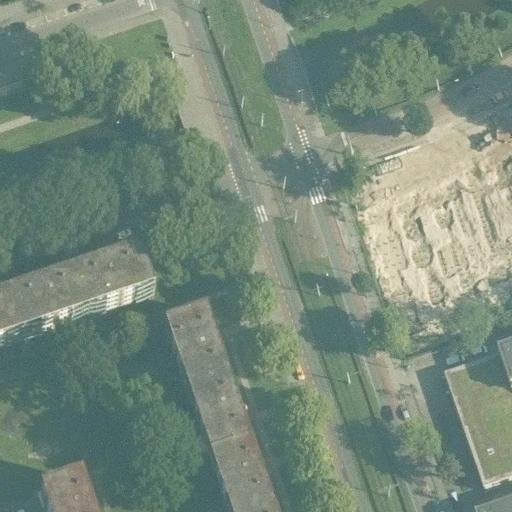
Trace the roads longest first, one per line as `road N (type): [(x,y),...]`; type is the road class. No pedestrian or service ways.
road 1 (tertiary): [(422,511),(302,160)]
road 2 (tertiary): [(249,178),(361,511)]
road 3 (residential): [(0,263),(249,178)]
road 4 (residential): [(302,160),(424,116),(511,70)]
road 5 (tertiary): [(186,0),(249,178)]
road 6 (tertiary): [(302,160),(246,0)]
road 7 (residential): [(135,0),(0,46)]
